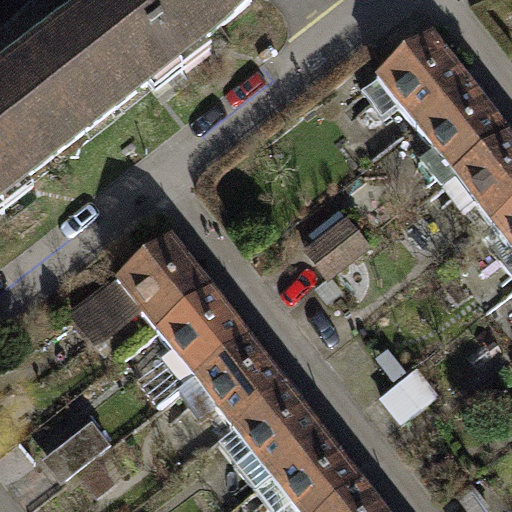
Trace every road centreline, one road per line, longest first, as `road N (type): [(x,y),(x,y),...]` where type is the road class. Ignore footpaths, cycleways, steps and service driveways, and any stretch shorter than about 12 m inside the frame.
road 1 (residential): [(160,187),(418,511)]
road 2 (residential): [(160,187),(402,0)]
road 3 (residential): [(0,312),(160,187)]
road 4 (residential): [(435,0),(511,94)]
